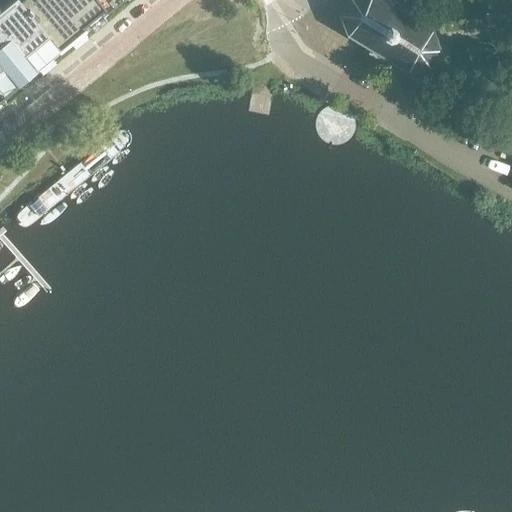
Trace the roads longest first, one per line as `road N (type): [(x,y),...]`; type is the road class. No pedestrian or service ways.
road 1 (residential): [(288,8),(285,46),(506,186)]
road 2 (tertiary): [(0,145),(175,0)]
